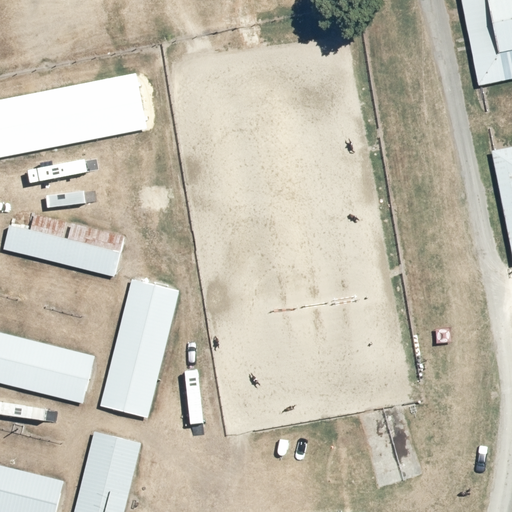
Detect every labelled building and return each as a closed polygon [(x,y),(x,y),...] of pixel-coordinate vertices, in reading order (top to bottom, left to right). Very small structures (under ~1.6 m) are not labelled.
[(511,131),(501,134),(511,190),(511,0),(468,0),(482,67),(511,60),(511,131)] [(130,215),(22,188),(10,235),(118,262),(130,215)] [(187,273),(139,260),(106,388),(154,400),(187,273)] [(99,336),(0,311),(0,361),(86,383),(99,336)] [(128,511),(150,428),(100,415),(74,511),(128,511)] [(70,459),(0,441),(0,491),(57,507),(70,459)]
